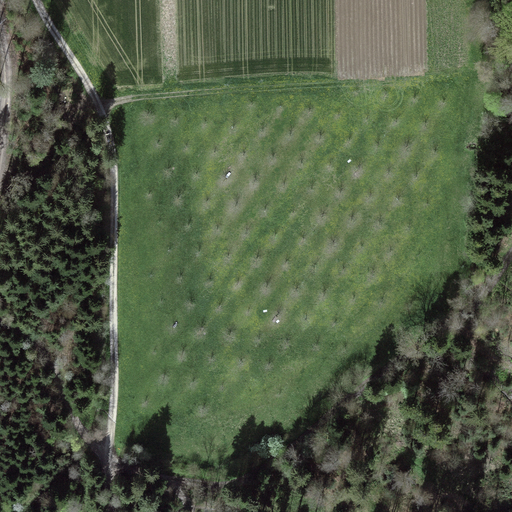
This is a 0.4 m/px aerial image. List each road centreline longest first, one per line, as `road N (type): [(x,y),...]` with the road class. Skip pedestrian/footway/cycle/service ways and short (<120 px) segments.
road 1 (track): [(112,511),(112,151),(102,108),(35,0)]
road 2 (track): [(102,108),(139,96),(465,71)]
road 3 (track): [(178,480),(230,484),(477,300)]
road 4 (track): [(0,320),(41,343),(86,441),(112,463),(178,480)]
road 5 (track): [(0,21),(7,63),(0,146)]
